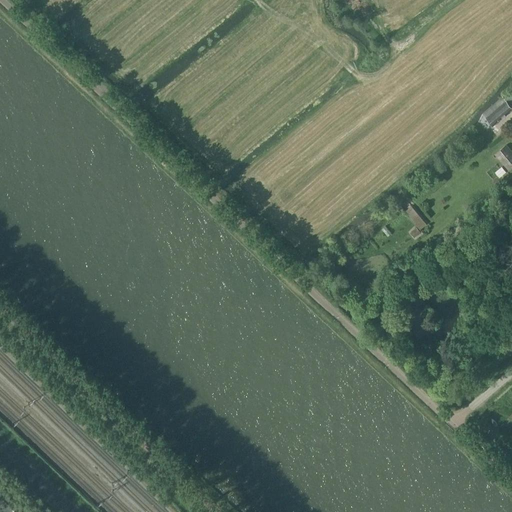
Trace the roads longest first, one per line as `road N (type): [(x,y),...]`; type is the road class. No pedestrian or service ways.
road 1 (unclassified): [(463,424),(8,0)]
road 2 (unclassified): [(217,511),(0,307)]
